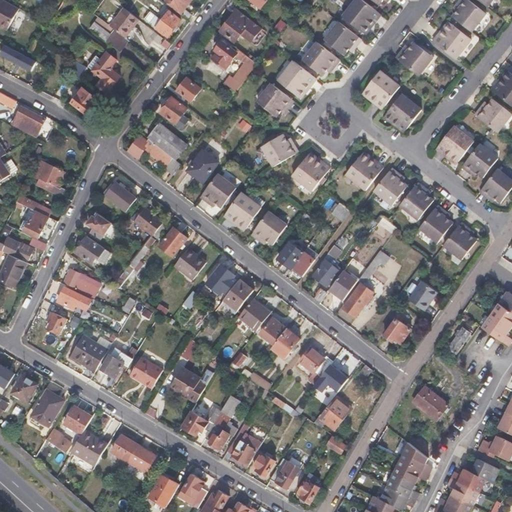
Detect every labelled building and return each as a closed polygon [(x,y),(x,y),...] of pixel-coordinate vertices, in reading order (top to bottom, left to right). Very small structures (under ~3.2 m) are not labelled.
[(0,27),(8,32),(20,11),(13,7),(1,0),(0,0),(0,25),(0,26),(0,25),(0,27)] [(166,0),(165,3),(182,15),(189,22),(194,17),(185,10),(192,0),(166,0)] [(251,0),(262,8),(268,0),(251,0)] [(371,23),(373,25),(381,14),(362,0),(355,0),(343,17),(363,32),(371,23)] [(452,17),(471,32),(486,14),(467,0),(460,0),(455,6),(459,9),(456,12),(452,17)] [(114,31),(125,39),(139,21),(126,12),(123,9),(110,27),(114,31)] [(237,11),(221,32),(235,43),(241,35),(251,44),(261,30),(237,11)] [(180,21),(168,12),(161,22),(155,17),(154,18),(150,14),(145,20),(150,23),(149,25),(167,38),(180,21)] [(449,22),(441,31),(444,33),(451,24),(449,22)] [(354,51),(362,40),(339,23),(325,41),(344,55),(348,50),(350,48),(354,51)] [(371,23),(363,32),(366,34),(373,25),(371,23)] [(127,41),(125,39),(114,31),(111,36),(95,24),(90,30),(119,52),(127,41)] [(433,41),(456,59),(471,39),(451,24),(444,33),(441,31),(433,41)] [(236,92),(252,70),(256,65),(234,48),(233,49),(223,41),(216,50),(219,52),(212,60),(226,71),(236,57),(244,64),(234,77),(230,74),(224,83),(236,92)] [(328,68),(332,71),(341,60),(318,42),(303,61),(322,76),(327,71),(328,68)] [(412,72),(418,77),(433,58),(414,43),(410,48),(408,51),(404,48),(396,58),(412,72)] [(0,56),(13,63),(18,53),(0,44),(0,56)] [(17,59),(24,62),(26,58),(23,56),(19,54),(17,59)] [(109,70),(116,62),(106,54),(93,72),(103,79),(97,87),(107,94),(119,78),(109,70)] [(47,69),(26,58),(24,62),(21,69),(42,80),(47,69)] [(67,74),(79,81),(87,68),(75,62),(72,66),(67,74)] [(306,87),(308,89),(317,79),(294,62),(279,81),(298,97),(306,87)] [(62,71),(67,74),(72,66),(67,63),(62,71)] [(507,71),(499,80),(503,83),(510,73),(507,71)] [(373,102),(382,109),(400,87),(380,72),(365,91),(375,99),(373,102)] [(492,91),(511,106),(511,74),(510,73),(503,83),(499,80),(492,91)] [(187,79),(177,92),(191,103),(201,90),(187,79)] [(283,110),(286,112),(295,102),(272,84),(257,102),(276,118),(281,112),(283,110)] [(306,87),(298,97),(301,99),(308,89),(306,87)] [(94,112),(93,109),(98,102),(83,90),(71,104),(87,116),(88,115),(91,116),(94,112)] [(363,94),(373,102),(375,99),(365,91),(363,94)] [(0,103),(6,107),(12,110),(16,103),(0,93),(0,103)] [(396,122),(394,125),(404,133),(422,110),(402,95),(386,114),(396,122)] [(172,99),(161,114),(176,125),(187,110),(172,99)] [(493,129),(498,133),(511,114),(492,100),(489,105),(487,107),(483,105),(475,115),(493,129)] [(23,108),(14,125),(37,137),(46,120),(23,108)] [(384,117),(394,125),(396,122),(386,114),(384,117)] [(181,165),(190,153),(186,150),(188,146),(160,125),(148,139),(149,140),(181,165)] [(449,154),(459,162),(474,142),(454,126),(437,149),(447,157),(449,154)] [(274,167),(299,153),(292,141),(288,143),(287,140),(283,135),(262,147),(274,167)] [(172,176),(181,165),(149,140),(147,142),(141,138),(129,153),(134,158),(143,147),(166,167),(164,170),(172,176)] [(474,171),(477,174),(483,178),(498,159),(480,144),(462,167),(472,175),(474,171)] [(203,151),(187,172),(204,184),(219,164),(203,151)] [(371,163),(373,160),(364,152),(362,155),(371,163)] [(318,164),(320,161),(310,153),(308,157),(318,164)] [(456,165),(459,162),(449,154),(447,157),(456,165)] [(346,175),(366,190),(384,168),(373,160),(371,163),(362,155),(346,175)] [(318,164),(308,157),(293,177),(313,192),(330,169),(320,161),(318,164)] [(0,181),(10,175),(0,160),(0,181)] [(65,189),(61,187),(57,185),(63,172),(63,171),(45,163),(44,164),(39,161),(32,176),(38,179),(36,185),(62,197),(65,189)] [(374,191),(393,205),(407,186),(402,182),(400,180),(403,177),(392,168),(374,191)] [(492,197),(495,199),(500,204),(511,188),(511,181),(497,171),(479,193),(490,201),(492,197)] [(57,185),(61,187),(67,174),(63,172),(57,185)] [(213,202),(216,204),(222,208),(237,189),(218,175),(201,198),(211,205),(213,202)] [(115,182),(104,196),(125,212),(136,198),(115,182)] [(417,183),(400,206),(418,220),(433,201),(427,196),(425,195),(428,191),(417,183)] [(237,220),(247,228),(262,208),(242,193),(224,216),(235,224),(237,220)] [(36,212),(48,218),(51,211),(19,196),(16,202),(36,212)] [(92,198),(88,206),(92,208),(96,200),(92,198)] [(342,222),(350,211),(340,204),(332,214),(342,222)] [(438,206),(420,228),(438,243),(453,223),(448,219),(446,217),(448,214),(438,206)] [(131,219),(152,236),(156,240),(166,227),(162,224),(163,222),(144,207),(137,216),(135,214),(131,219)] [(48,218),(36,212),(31,224),(27,222),(23,231),(38,238),(42,229),(39,227),(41,222),(45,224),(48,218)] [(87,237),(96,244),(112,222),(98,213),(95,218),(92,216),(86,224),(92,228),(87,237)] [(264,240),(267,242),(273,246),(287,226),(269,213),(251,235),(262,243),(264,240)] [(383,218),(378,224),(392,234),(397,228),(388,222),(383,218)] [(244,231),(247,228),(237,220),(235,224),(244,231)] [(461,222),(443,245),(462,259),(477,240),(471,236),(469,235),(472,231),(461,222)] [(5,225),(2,232),(11,236),(14,230),(5,225)] [(173,228),(159,246),(173,256),(186,238),(173,228)] [(321,241),(326,245),(332,236),(328,232),(321,241)] [(146,245),(150,248),(156,240),(152,236),(145,244),(146,245)] [(96,244),(87,237),(76,253),(91,264),(95,259),(101,263),(109,252),(96,244)] [(334,245),(337,247),(342,240),(340,238),(334,245)] [(9,255),(13,257),(15,253),(28,259),(32,250),(7,239),(5,245),(0,243),(0,251),(3,253),(9,255)] [(34,246),(44,251),(47,245),(37,240),(34,246)] [(292,269),(303,254),(289,243),(278,258),(290,267),(292,269)] [(145,254),(150,248),(146,245),(142,251),(145,254)] [(334,245),(321,264),(322,265),(313,277),(327,287),(339,271),(334,267),(337,263),(335,261),(342,252),(337,247),(334,245)] [(206,263),(187,248),(173,266),(192,281),(206,263)] [(379,251),(357,282),(361,284),(343,308),(356,317),(374,295),(364,287),(380,264),(384,267),(389,259),(379,251)] [(303,253),(303,254),(292,269),(303,277),(315,260),(303,253)] [(13,257),(9,255),(0,275),(0,280),(16,288),(27,263),(13,257)] [(130,267),(133,269),(141,260),(137,257),(130,267)] [(141,260),(133,269),(137,272),(145,263),(141,260)] [(220,265),(206,283),(219,294),(234,276),(220,265)] [(118,289),(133,269),(130,267),(114,286),(118,289)] [(100,284),(70,269),(64,281),(73,286),(72,287),(93,298),(100,284)] [(343,301),(357,282),(344,271),(329,291),(343,301)] [(239,279),(223,300),(236,310),(253,290),(239,279)] [(422,281),(409,300),(424,311),(438,293),(422,281)] [(76,305),(86,310),(91,300),(64,287),(57,301),(74,309),(76,305)] [(314,299),(320,304),(327,294),(321,290),(314,299)] [(406,295),(402,291),(396,300),(400,303),(406,295)] [(511,312),(511,294),(508,292),(500,304),(511,312)] [(256,331),(269,314),(261,307),(262,306),(253,298),(238,317),(256,331)] [(128,299),(122,308),(128,311),(134,302),(128,299)] [(158,304),(156,309),(165,314),(167,310),(158,304)] [(511,312),(500,304),(491,316),(510,329),(511,325),(511,312)] [(53,313),(49,321),(51,322),(48,328),(61,335),(68,320),(53,313)] [(511,339),(506,335),(510,329),(491,316),(483,328),(508,346),(511,340),(511,339)] [(260,333),(274,344),(286,328),(272,317),(260,333)] [(384,336),(393,343),(395,340),(401,345),(411,331),(396,320),(384,336)] [(299,339),(286,328),(274,344),(271,348),(284,358),(299,339)] [(449,348),(456,354),(470,334),(463,328),(449,348)] [(70,356),(94,371),(107,351),(82,336),(70,356)] [(314,384),(319,378),(330,364),(333,361),(326,356),(324,358),(311,348),(300,362),(313,372),(308,378),(312,381),(311,382),(314,384)] [(248,377),(250,374),(239,365),(246,357),(239,352),(229,365),(243,374),(248,377)] [(127,366),(132,359),(122,353),(118,360),(109,355),(100,369),(115,378),(123,364),(127,366)] [(142,355),(131,373),(152,387),(164,369),(142,355)] [(348,378),(330,364),(319,378),(337,391),(348,378)] [(371,370),(364,364),(356,375),(363,381),(371,370)] [(182,387),(180,390),(185,393),(183,395),(196,403),(206,387),(200,383),(202,379),(184,368),(175,382),(182,387)] [(207,370),(202,379),(200,383),(206,387),(214,374),(207,370)] [(252,372),(250,374),(248,377),(265,389),(267,390),(270,386),(252,372)] [(23,376),(12,393),(27,402),(38,385),(23,376)] [(178,392),(180,390),(182,387),(175,382),(171,388),(178,392)] [(445,384),(441,390),(452,399),(456,393),(445,384)] [(426,387),(414,402),(437,420),(449,405),(426,387)] [(47,391),(32,417),(49,427),(65,401),(47,391)] [(207,432),(204,437),(208,440),(208,441),(221,449),(230,434),(232,436),(237,429),(231,425),(232,423),(228,421),(240,402),(230,395),(220,411),(207,432)] [(271,400),(282,407),(285,403),(275,395),(271,400)] [(336,398),(321,417),(335,428),(350,410),(336,398)] [(0,401),(0,408),(4,411),(8,405),(1,400),(0,401)] [(295,409),(285,403),(282,407),(290,412),(289,414),(296,418),(299,413),(295,409)] [(203,429),(207,432),(220,411),(212,406),(203,420),(190,412),(182,426),(196,435),(199,431),(202,432),(203,429)] [(81,435),(85,430),(92,417),(75,407),(64,425),(81,435)] [(511,416),(506,413),(498,429),(511,435),(511,416)] [(46,440),(66,453),(72,445),(63,439),(63,438),(52,430),(46,440)] [(71,452),(95,466),(106,448),(94,441),(97,436),(85,430),(81,435),(71,452)] [(242,437),(237,434),(226,452),(248,466),(261,443),(244,433),(242,437)] [(108,443),(97,436),(94,441),(106,448),(108,443)] [(113,453),(129,463),(139,446),(122,436),(113,453)] [(479,451),(492,458),(495,454),(508,460),(511,453),(511,443),(498,436),(493,446),(484,441),(479,451)] [(331,437),(326,445),(340,453),(345,445),(331,437)] [(425,463),(428,458),(426,456),(409,443),(401,460),(429,473),(432,467),(425,463)] [(139,446),(129,463),(146,473),(156,456),(139,446)] [(261,453),(253,467),(255,469),(254,470),(265,476),(274,461),(261,453)] [(286,454),(270,480),(287,490),(295,477),(301,463),(286,454)] [(475,464),(468,461),(464,468),(486,479),(492,482),(499,469),(486,462),(478,458),(475,464)] [(426,480),(429,473),(401,460),(395,473),(416,483),(419,477),(426,480)] [(480,492),(486,479),(464,468),(461,475),(455,471),(452,478),(480,492)] [(416,500),(419,493),(412,490),(416,483),(395,473),(388,487),(416,500)] [(313,484),(316,479),(309,474),(296,493),(299,495),(298,496),(309,504),(319,488),(313,484)] [(191,505),(197,509),(208,491),(202,487),(205,483),(192,475),(179,497),(192,504),(191,505)] [(149,497),(166,507),(179,486),(163,476),(149,497)] [(473,505),(480,492),(452,478),(448,484),(455,487),(452,494),(473,505)] [(413,506),(416,500),(388,487),(382,499),(396,506),(402,509),(405,503),(413,506)] [(226,511),(227,511),(220,508),(228,496),(220,491),(215,499),(211,496),(201,511),(226,511)] [(454,511),(469,511),(473,505),(452,494),(449,501),(442,498),(439,504),(454,511)] [(373,511),(392,511),(396,506),(382,499),(375,496),(369,510),(373,511)] [(254,511),(239,503),(234,511),(228,508),(227,511),(226,511),(254,511)]
